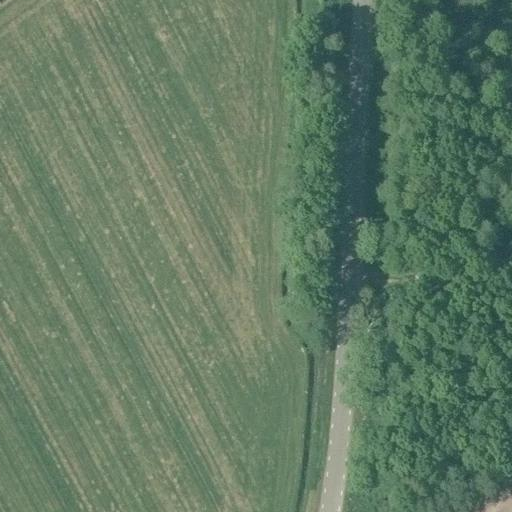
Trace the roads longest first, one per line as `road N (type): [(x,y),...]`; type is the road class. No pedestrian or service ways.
road 1 (tertiary): [(330,511),(352,240),(357,0)]
road 2 (track): [(511,276),(349,279)]
